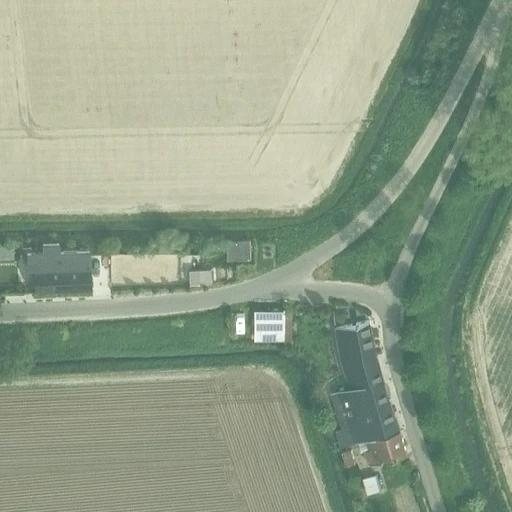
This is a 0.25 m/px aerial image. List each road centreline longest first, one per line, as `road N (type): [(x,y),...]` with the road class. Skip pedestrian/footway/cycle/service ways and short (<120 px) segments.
road 1 (unclassified): [(499,8),(456,92),(384,201),(345,238),(266,290)]
road 2 (unclassified): [(388,319),(411,245),(487,78),(499,8)]
road 3 (unclassified): [(0,313),(174,304),(266,290)]
road 4 (unclassified): [(438,511),(388,319)]
road 5 (unclassified): [(388,319),(339,291),(266,290)]
